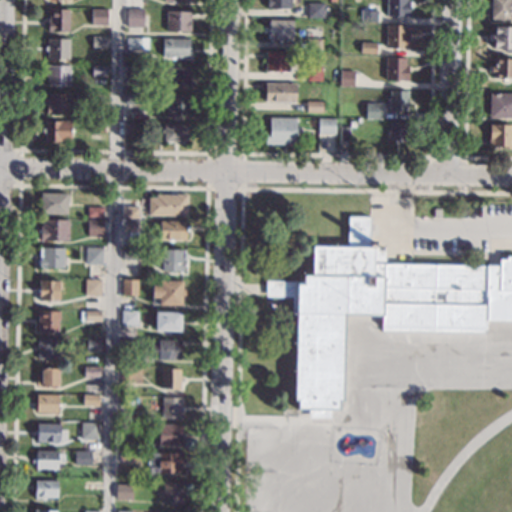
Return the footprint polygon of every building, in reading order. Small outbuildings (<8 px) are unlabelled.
[(290,0),(290,9),(266,9),(266,0),(290,0)] [(409,0),(409,1),(411,2),(411,8),(409,8),(409,16),(385,15),(385,0),(409,0)] [(510,0),(510,20),(490,19),(490,0),(510,0)] [(323,18),(307,18),(307,3),(323,3),(323,18)] [(69,9),(69,32),(46,31),(47,18),(49,18),(49,15),(51,15),(51,12),(55,12),(55,8),(69,9)] [(107,10),(106,25),(90,25),(91,9),(107,10)] [(142,27),(126,27),(126,9),(143,9),(142,27)] [(376,22),(360,22),(360,10),(377,10),(376,22)] [(190,31),(165,31),(166,11),(190,11),(190,31)] [(292,40),(268,40),(268,38),(267,38),(267,34),(263,34),(263,27),(266,27),(266,22),(268,22),(268,20),(292,20),(292,40)] [(406,25),(405,32),(409,32),(409,49),(385,48),(385,25),(406,25)] [(511,52),(503,52),(503,49),(492,49),(492,42),(491,42),(491,33),(494,33),(494,26),(511,26),(511,52)] [(106,37),(106,48),(91,47),(92,36),(106,37)] [(148,49),(126,49),(126,37),(148,37),(148,49)] [(68,59),(46,58),(47,38),(69,39),(68,59)] [(189,39),(189,57),(162,57),(162,38),(189,39)] [(321,50),(306,50),(306,38),(321,38),(321,50)] [(376,54),(360,54),(360,42),(376,43),(376,54)] [(265,71),(288,72),(289,51),(265,50),(265,71)] [(405,64),(407,64),(407,80),(385,80),(385,57),(405,57),(405,64)] [(511,57),(511,77),(493,77),(493,73),(490,73),(490,66),(493,66),(494,57),(511,57)] [(69,65),(69,85),(47,84),(47,77),(45,77),(46,65),(69,65)] [(106,66),(106,77),(91,76),(92,66),(106,66)] [(142,77),(125,77),(125,66),(142,66),(142,77)] [(321,81),(306,81),(306,66),(321,66),(321,81)] [(188,77),(190,78),(190,86),(155,85),(155,67),(189,68),(188,77)] [(353,71),(353,87),(339,86),(339,70),(353,71)] [(294,102),(264,102),(264,89),(261,89),(261,84),(264,84),(264,83),(295,83),(294,102)] [(407,91),(406,111),(387,110),(387,98),(388,98),(389,90),(407,91)] [(69,93),(68,101),(72,101),(72,108),(68,108),(68,115),(47,114),(47,113),(45,113),(46,98),(48,98),(48,93),(69,93)] [(142,97),(145,97),(145,104),(125,104),(125,93),(142,93),(142,97)] [(187,116),(170,115),(170,114),(166,114),(166,107),(170,107),(170,93),(188,94),(187,116)] [(511,93),(511,118),(488,118),(489,93),(511,93)] [(105,95),(105,103),(91,103),(91,94),(105,95)] [(322,112),(305,112),(306,101),(322,101),(322,112)] [(381,103),(380,120),(364,119),(365,103),(381,103)] [(295,126),(300,126),(300,139),(295,139),(295,145),(264,144),(264,132),(268,132),(269,117),(295,118),(295,126)] [(335,134),(317,134),(317,118),(335,118),(335,134)] [(70,142),(46,143),(45,121),(70,120),(70,142)] [(104,121),(104,133),(90,132),(90,121),(104,121)] [(137,132),(124,132),(124,122),(137,122),(137,132)] [(406,142),(386,141),(386,134),(388,134),(388,122),(406,123),(406,142)] [(187,142),(163,141),(163,123),(187,124),(187,142)] [(511,130),(511,138),(511,148),(487,147),(487,138),(489,138),(489,124),(511,125),(511,130)] [(349,126),(349,141),(339,141),(340,126),(349,126)] [(66,194),(66,214),(39,214),(40,193),(66,194)] [(187,216),(147,215),(148,197),(155,197),(155,194),(175,195),(175,194),(187,194),(187,216)] [(138,207),(139,207),(138,218),(121,218),(122,199),(138,199),(138,207)] [(102,217),(87,217),(87,207),(103,208),(102,217)] [(369,246),(384,246),(384,264),(498,266),(498,259),(506,258),(506,256),(511,256),(511,320),(485,320),(485,329),(380,327),(380,315),(343,314),(342,401),(338,401),(338,410),(330,410),(330,418),(307,418),(308,410),(296,410),(296,400),(293,399),(295,297),(265,296),(265,281),(302,281),(302,275),(310,275),(311,246),(347,247),(347,217),(369,217),(369,246)] [(102,236),(87,236),(87,219),(102,220),(102,236)] [(139,231),(123,230),(123,219),(139,220),(139,231)] [(68,241),(39,241),(39,226),(41,226),(41,220),(68,220),(68,241)] [(183,223),(186,224),(185,240),(178,239),(178,242),(166,241),(166,240),(159,240),(160,221),(183,221),(183,223)] [(312,225),(312,232),(303,231),(304,224),(312,225)] [(63,269),(38,268),(38,258),(41,258),(42,248),(64,248),(63,269)] [(101,264),(85,264),(86,248),(102,248),(101,264)] [(137,259),(121,259),(121,248),(138,249),(137,259)] [(181,259),(183,259),(183,271),(160,271),(161,262),(151,262),(152,249),(181,250),(181,259)] [(100,295),(84,295),(84,279),(88,279),(100,280),(100,295)] [(58,301),(38,300),(38,280),(58,281),(58,301)] [(137,295),(121,295),(122,280),(137,280),(137,295)] [(181,305),(158,305),(158,298),(151,297),(152,285),(158,285),(158,281),(181,281),(181,305)] [(59,321),(58,320),(57,331),(37,331),(37,310),(59,311),(59,321)] [(100,321),(84,321),(85,310),(100,310),(100,321)] [(137,325),(120,325),(121,310),(137,311),(137,325)] [(180,331),(154,331),(154,312),(156,312),(180,313),(180,331)] [(56,359),(36,358),(36,339),(56,340),(56,359)] [(100,351),(86,351),(86,339),(100,339),(100,351)] [(135,354),(118,353),(119,339),(135,339),(135,354)] [(179,359),(150,359),(150,340),(178,340),(180,340),(179,359)] [(99,377),(84,376),(84,367),(99,367),(99,377)] [(58,387),(35,386),(35,378),(40,378),(40,370),(42,370),(42,368),(58,368),(58,387)] [(141,383),(141,368),(131,368),(131,383),(141,383)] [(179,389),(160,388),(161,368),(180,369),(179,389)] [(57,413),(35,413),(36,394),(57,394),(57,413)] [(98,405),(82,405),(82,395),(98,396),(98,405)] [(133,406),(119,406),(119,395),(133,395),(133,406)] [(180,418),(161,417),(162,397),(163,397),(180,398),(180,418)] [(97,440),(80,439),(80,422),(97,423),(97,440)] [(59,430),(65,430),(65,439),(58,439),(58,442),(36,441),(36,434),(33,434),(33,430),(36,430),(36,423),(59,424),(59,430)] [(181,439),(179,439),(178,446),(158,445),(158,424),(181,424),(181,439)] [(57,450),(57,453),(64,453),(64,463),(57,462),(57,469),(35,468),(35,450),(57,450)] [(90,466),(74,466),(74,450),(90,451),(90,466)] [(134,461),(118,461),(119,451),(134,451),(134,461)] [(181,468),(178,468),(178,475),(148,474),(149,452),(182,453),(181,468)] [(55,498),(40,497),(40,500),(34,499),(35,480),(55,480),(55,498)] [(180,488),(181,488),(181,504),(162,504),(163,482),(180,483),(180,488)] [(131,500),(116,500),(116,484),(132,484),(131,500)]
